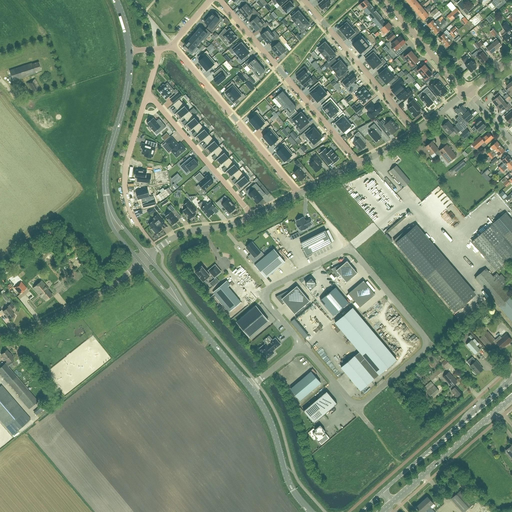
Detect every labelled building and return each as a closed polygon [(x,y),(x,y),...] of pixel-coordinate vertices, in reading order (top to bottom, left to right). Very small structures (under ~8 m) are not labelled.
[(242,14),(250,7),(247,3),(248,2),(246,0),(245,0),(242,4),(244,6),(239,10),(242,14)] [(327,7),(330,4),(330,3),(328,0),(323,0),(318,5),(322,9),(326,6),(327,7)] [(365,0),(364,0),(359,5),(363,10),(370,5),(365,0)] [(460,0),(457,4),(462,10),(467,6),(461,0),(460,0)] [(503,0),(493,0),(490,2),(495,7),(498,9),(504,4),(502,1),(503,0)] [(282,4),(280,5),(278,7),(281,12),(284,10),(286,13),(287,12),(287,13),(290,11),(289,10),(294,6),(293,5),(293,4),(291,1),(290,2),(290,1),(284,6),(282,4)] [(411,6),(416,12),(421,7),(426,3),(424,1),(419,5),(417,2),(411,6)] [(471,3),(462,10),(467,15),(469,13),(468,12),(474,6),(471,3)] [(363,10),(367,15),(374,9),(370,5),(363,10)] [(250,7),(242,14),(246,18),(251,14),(252,16),(257,13),(253,8),(252,9),(250,7)] [(423,9),(421,7),(416,12),(419,16),(425,11),(427,10),(426,9),(425,8),(423,9)] [(430,9),(428,7),(426,9),(427,10),(425,11),(419,16),(423,20),(429,16),(427,14),(431,10),(430,9)] [(436,8),(430,13),(433,16),(439,11),(436,8)] [(450,13),(454,18),(460,12),(456,8),(450,13)] [(374,9),(367,15),(371,20),(378,14),(374,9)] [(295,22),(302,16),(298,12),(291,18),(295,22)] [(211,13),(208,17),(218,26),(223,19),(218,15),(216,17),(212,13),(212,14),(211,13)] [(382,19),(378,14),(371,20),(375,24),(382,19)] [(302,16),(295,22),(298,26),(306,20),(302,16)] [(207,28),(212,32),(218,26),(208,17),(204,21),(205,22),(209,26),(207,28)] [(253,27),(262,19),(260,21),(257,17),(249,23),(253,27)] [(427,25),(431,29),(437,25),(444,19),(442,17),(437,20),(434,22),(432,20),(427,25)] [(340,32),(342,35),(352,26),(350,24),(351,22),(347,18),(343,22),(345,24),(339,29),(341,31),(340,32)] [(266,23),(262,19),(253,27),(256,31),(266,23)] [(375,24),(380,29),(386,24),(382,19),(375,24)] [(440,30),(439,28),(446,22),(444,19),(437,25),(431,29),(435,34),(440,30)] [(306,20),(298,26),(302,30),(300,32),(302,34),(306,31),(305,30),(305,28),(309,24),(306,20)] [(386,24),(380,29),(384,34),(392,27),(388,23),(386,24)] [(502,26),(505,30),(506,32),(502,36),(507,43),(511,39),(511,34),(511,33),(511,32),(511,29),(510,26),(507,23),(502,26)] [(354,29),(352,26),(342,35),(345,37),(346,37),(347,39),(353,34),(355,36),(359,32),(356,28),(354,29)] [(438,38),(442,43),(448,38),(453,34),(458,29),(455,27),(450,31),(451,32),(446,36),(444,33),(438,38)] [(203,38),(203,39),(205,40),(211,33),(206,29),(204,31),(200,28),(196,32),(203,38)] [(237,38),(237,37),(236,38),(230,30),(229,29),(229,30),(227,31),(225,28),(218,36),(222,40),(224,37),(230,43),(230,44),(230,43),(236,38),(237,38)] [(474,28),(471,30),(475,39),(479,37),(474,28)] [(260,36),(264,40),(271,33),(268,29),(260,36)] [(192,36),(200,43),(203,39),(203,38),(196,32),(192,36)] [(271,33),(264,40),(267,44),(272,40),(274,42),(279,38),(277,36),(275,37),(271,33)] [(389,41),(395,36),(393,33),(387,38),(389,41)] [(358,40),(352,45),(356,49),(366,41),(360,34),(356,38),(358,40)] [(450,40),(453,38),(455,36),(453,34),(448,38),(442,43),(446,47),(452,43),(450,40)] [(196,47),(200,43),(192,36),(189,41),(196,47)] [(378,44),(372,37),(369,39),(370,41),(369,41),(374,47),(378,44)] [(400,37),(391,44),(394,47),(391,49),(396,55),(403,50),(400,47),(405,42),(400,37)] [(271,48),(275,52),(284,45),(280,41),(281,40),(279,38),(274,42),(276,44),(271,48)] [(489,41),(496,49),(501,45),(496,38),(493,41),(491,39),(489,40),(489,41)] [(196,47),(189,41),(185,45),(189,49),(187,51),(192,55),(197,48),(198,49),(196,47)] [(366,41),(356,49),(360,54),(365,49),(367,51),(372,47),(366,41)] [(489,41),(487,43),(488,44),(485,47),(491,54),(496,49),(489,41)] [(329,47),(325,42),(318,49),(321,53),(329,47)] [(236,55),(246,47),(243,44),(243,45),(241,43),(235,48),(233,46),(228,50),(232,54),(234,53),(236,55)] [(289,51),(284,45),(275,52),(278,57),(283,52),(285,55),(289,51)] [(246,47),(236,55),(239,58),(237,60),(240,64),(245,60),(243,58),(249,53),(248,51),(248,50),(246,47)] [(329,47),(321,53),(325,57),(332,51),(329,47)] [(366,61),(369,65),(377,57),(375,55),(378,53),(374,48),(369,52),(371,55),(365,60),(366,61)] [(482,63),(487,59),(479,49),(476,51),(479,54),(477,57),(482,63)] [(203,57),(198,62),(202,66),(212,58),(208,54),(209,53),(207,51),(201,55),(203,57)] [(325,57),(328,62),(324,65),(327,68),(328,67),(333,63),(331,61),(332,59),(336,55),(332,51),(325,57)] [(406,59),(408,62),(415,56),(411,51),(407,54),(405,52),(400,56),(404,61),(406,59)] [(408,65),(412,70),(417,66),(415,63),(419,60),(415,56),(408,62),(410,64),(408,65)] [(471,72),(476,68),(474,65),(476,64),(474,61),(472,62),(471,60),(470,61),(466,56),(461,59),(463,62),(465,65),(471,72)] [(377,57),(369,65),(372,68),(373,69),(379,64),(381,66),(386,62),(382,58),(380,60),(377,57)] [(212,58),(202,66),(206,71),(211,66),(213,69),(218,64),(216,62),(215,63),(212,58)] [(247,65),(250,69),(258,63),(254,59),(247,65)] [(333,63),(328,67),(332,72),(333,70),(335,72),(344,65),(340,60),(335,65),(333,63)] [(261,67),(258,63),(250,69),(254,73),(261,67)] [(17,67),(11,67),(13,78),(23,77),(23,76),(30,75),(30,76),(38,75),(38,71),(37,67),(37,64),(31,65),(28,65),(20,66),(20,67),(17,67)] [(378,75),(382,79),(390,73),(387,68),(388,66),(386,64),(383,67),(385,69),(378,75)] [(300,82),(301,82),(309,76),(306,72),(309,70),(305,65),(300,70),(302,72),(296,77),(297,78),(296,79),(299,82),(300,82)] [(344,65),(335,72),(337,75),(336,76),(339,81),(344,76),(342,74),(348,69),(344,65)] [(421,75),(428,69),(424,65),(420,68),(418,66),(413,70),(417,75),(419,73),(421,75)] [(261,67),(254,73),(257,77),(265,71),(261,67)] [(216,77),(213,79),(218,85),(228,76),(221,68),(214,74),(216,77)] [(428,69),(421,75),(423,77),(421,79),(423,81),(432,74),(428,69)] [(390,73),(382,79),(386,84),(393,78),(395,80),(398,78),(396,75),(394,77),(390,73)] [(350,94),(359,87),(356,84),(355,84),(353,82),(356,79),(356,78),(357,78),(354,74),(353,75),(352,74),(343,82),(345,85),(344,87),(350,94)] [(309,76),(301,82),(301,83),(301,84),(303,87),(304,86),(304,87),(310,82),(312,84),(317,80),(313,76),(311,78),(309,76)] [(395,94),(396,95),(404,88),(402,85),(404,83),(400,79),(392,86),(394,88),(391,90),(392,91),(391,92),(394,95),(395,94)] [(228,98),(238,89),(234,85),(235,84),(233,81),(227,87),(229,89),(225,92),(226,94),(225,94),(228,98)] [(310,93),(313,98),(323,90),(320,86),(322,85),(319,81),(313,86),(315,88),(310,93)] [(429,86),(434,92),(437,96),(440,94),(442,96),(447,91),(442,86),(443,86),(440,82),(440,83),(439,82),(436,84),(434,82),(429,86)] [(165,99),(166,99),(172,94),(164,85),(163,84),(161,86),(161,87),(158,90),(158,91),(165,99)] [(355,95),(359,100),(367,92),(364,88),(364,87),(363,88),(355,95)] [(424,95),(420,99),(428,108),(433,103),(433,102),(430,99),(432,98),(434,96),(427,87),(421,92),(424,95)] [(400,100),(402,98),(404,100),(412,93),(408,89),(406,90),(404,88),(396,95),(396,96),(398,100),(399,99),(400,100)] [(173,103),(175,101),(182,96),(178,92),(175,89),(174,90),(173,91),(174,92),(176,94),(172,97),(170,99),(173,103)] [(238,89),(228,98),(231,101),(232,101),(233,102),(237,99),(240,101),(246,96),(243,93),(242,94),(238,89)] [(0,90),(0,105),(1,106),(8,100),(0,90)] [(323,90),(313,98),(317,102),(323,97),(325,100),(331,95),(327,91),(325,93),(323,90)] [(278,102),(286,95),(282,91),(275,98),(278,102)] [(371,96),(367,92),(359,100),(363,104),(362,104),(363,104),(371,97),(372,97),(371,96)] [(492,101),(496,106),(503,101),(500,97),(501,95),(499,92),(494,96),(495,98),(492,101)] [(282,106),(289,99),(286,95),(278,102),(282,106)] [(327,113),(336,105),(330,98),(326,102),(328,104),(323,108),(323,109),(322,110),(325,113),(326,112),(327,113)] [(289,99),(282,106),(285,110),(293,103),(289,99)] [(421,113),(419,110),(421,109),(413,99),(407,104),(409,107),(408,109),(411,114),(413,117),(414,117),(415,118),(421,113)] [(179,100),(173,105),(176,108),(178,111),(175,114),(176,114),(177,113),(178,115),(181,118),(179,119),(180,120),(183,117),(189,111),(190,111),(189,111),(185,106),(185,105),(184,106),(179,100)] [(506,105),(503,101),(496,106),(500,112),(504,109),(506,111),(511,107),(508,104),(506,105)] [(374,117),(382,110),(377,104),(374,106),(371,102),(365,107),(374,117)] [(293,103),(285,110),(287,112),(285,113),(289,118),(296,111),(294,109),(296,107),(293,103)] [(354,104),(351,107),(354,110),(356,113),(359,110),(363,108),(360,104),(357,107),(354,104)] [(464,107),(465,106),(464,104),(462,106),(462,105),(455,112),(458,116),(455,119),(458,122),(455,124),(462,132),(467,127),(466,125),(468,123),(467,121),(472,116),(468,111),(467,112),(464,107)] [(331,118),(331,117),(336,113),(338,116),(342,112),(336,105),(327,113),(327,114),(329,118),(330,117),(331,118)] [(254,116),(249,121),(253,125),(262,117),(258,113),(259,112),(257,110),(252,114),(254,116)] [(189,111),(183,117),(186,120),(188,123),(185,126),(186,126),(187,125),(188,126),(191,130),(189,131),(190,131),(193,128),(199,123),(200,123),(199,122),(199,123),(195,118),(195,117),(194,117),(191,113),(189,111)] [(339,128),(348,120),(344,116),(345,115),(343,112),(338,116),(340,119),(335,123),(339,128)] [(297,124),(305,117),(302,113),(302,114),(301,113),(295,118),(293,115),(288,120),(292,124),(294,122),(297,124)] [(253,125),(253,126),(253,125),(257,130),(262,125),(264,128),(269,123),(267,121),(266,122),(262,117),(253,125)] [(308,120),(305,117),(297,124),(299,127),(296,129),(300,133),(305,129),(303,127),(309,122),(308,121),(308,120)] [(160,131),(166,127),(161,120),(158,123),(153,118),(147,123),(149,126),(147,128),(150,131),(152,129),(155,132),(159,129),(160,131)] [(348,120),(339,128),(343,132),(348,128),(350,130),(355,126),(353,124),(352,125),(348,120)] [(392,134),(399,129),(398,128),(399,127),(396,124),(395,125),(391,120),(385,125),(381,121),(377,124),(384,131),(387,128),(392,134)] [(479,132),(479,131),(482,134),(485,131),(482,128),(485,126),(480,120),(474,126),(471,129),(473,131),(476,129),(479,132)] [(448,121),(442,127),(449,135),(454,131),(456,134),(460,130),(455,125),(453,127),(448,121)] [(199,123),(193,128),(196,131),(198,134),(195,137),(195,138),(195,137),(197,136),(198,138),(201,141),(199,143),(200,143),(203,140),(209,135),(209,134),(205,129),(204,129),(199,123)] [(372,131),(369,133),(376,142),(382,137),(377,131),(379,129),(375,123),(369,128),(372,131)] [(268,132),(263,137),(266,141),(276,133),(272,129),(273,128),(271,126),(266,130),(268,132)] [(309,140),(318,132),(315,129),(314,128),(308,133),(306,131),(301,135),(305,139),(307,138),(309,140)] [(469,133),(466,130),(461,135),(464,138),(469,133)] [(318,132),(309,140),(311,143),(309,144),(313,149),(318,144),(316,142),(322,137),(321,136),(321,135),(318,132)] [(353,143),(360,151),(362,149),(363,149),(366,147),(365,147),(366,146),(361,140),(364,138),(358,132),(354,136),(357,139),(353,143)] [(471,144),(474,148),(480,143),(481,144),(484,141),(486,144),(493,138),(488,132),(482,138),(480,136),(471,144)] [(276,133),(266,141),(267,142),(267,141),(270,146),(275,141),(277,144),(283,139),(280,137),(279,137),(276,133)] [(209,135),(203,140),(206,143),(208,146),(205,149),(207,148),(208,150),(211,153),(209,154),(210,155),(213,152),(219,146),(215,141),(215,140),(214,141),(209,135)] [(173,139),(167,144),(173,151),(172,152),(178,159),(187,151),(181,145),(179,147),(178,145),(173,139)] [(281,148),(276,152),(280,157),(289,149),(286,145),(287,144),(284,141),(279,146),(281,148)] [(487,154),(489,156),(501,146),(496,141),(490,147),(493,149),(490,152),(489,152),(487,154)] [(152,157),(155,147),(156,144),(151,142),(149,146),(142,144),(141,148),(143,148),(142,151),(143,152),(143,154),(145,155),(144,156),(151,158),(151,157),(152,157)] [(448,163),(456,156),(446,145),(439,151),(432,142),(425,147),(431,155),(434,152),(438,157),(441,154),(448,163)] [(219,146),(213,152),(215,155),(218,158),(215,161),(215,160),(216,160),(218,161),(221,165),(219,166),(223,163),(229,158),(229,157),(229,158),(224,153),(225,152),(224,152),(219,146)] [(499,156),(502,153),(505,151),(501,146),(489,156),(488,157),(490,160),(491,158),(494,157),(493,156),(496,154),(499,156)] [(289,149),(280,157),(284,162),(289,157),(291,160),(296,155),(294,153),(293,154),(289,149)] [(329,165),(331,162),(333,164),(338,159),(331,150),(328,153),(325,149),(319,154),(329,165)] [(320,165),(322,162),(316,155),(311,159),(313,161),(309,165),(316,172),(322,167),(320,165)] [(506,165),(511,160),(507,155),(501,160),(506,165)] [(229,158),(223,163),(225,166),(228,169),(225,172),(225,173),(225,172),(226,171),(228,173),(231,176),(229,178),(233,175),(239,170),(239,169),(234,164),(235,164),(234,164),(229,158)] [(186,161),(180,166),(183,169),(185,167),(190,172),(198,165),(197,163),(198,163),(195,160),(194,159),(193,160),(189,163),(186,161)] [(502,168),(500,170),(502,173),(508,168),(510,170),(511,167),(511,160),(506,165),(502,168)] [(294,173),(300,181),(306,176),(301,170),(304,167),(300,163),(297,165),(299,168),(294,173)] [(410,181),(396,165),(390,170),(404,186),(410,181)] [(135,170),(134,178),(137,178),(136,182),(141,182),(150,183),(151,176),(146,175),(147,171),(146,171),(146,170),(142,170),(142,171),(140,171),(140,170),(136,169),(136,170),(135,170)] [(239,170),(233,175),(235,178),(238,181),(235,184),(236,183),(238,185),(241,188),(239,189),(239,190),(249,181),(244,176),(245,176),(244,175),(244,176),(239,170)] [(490,172),(487,170),(481,175),(487,181),(490,178),(487,175),(490,172)] [(213,182),(208,175),(204,178),(200,172),(194,177),(199,183),(198,184),(204,190),(213,182)] [(256,183),(250,188),(252,191),(249,194),(248,195),(251,198),(252,198),(256,203),(263,198),(259,193),(262,190),(256,183)] [(156,196),(159,201),(172,193),(168,187),(156,196)] [(147,188),(135,191),(137,200),(142,199),(142,202),(141,203),(143,208),(156,205),(155,200),(154,200),(153,196),(149,197),(147,188)] [(234,209),(235,208),(228,199),(222,204),(219,201),(216,203),(221,208),(223,206),(229,213),(231,212),(231,213),(235,210),(234,209)] [(197,210),(188,201),(184,205),(186,208),(182,211),(186,215),(185,215),(187,218),(188,217),(190,220),(191,219),(194,217),(193,217),(196,214),(194,212),(197,210)] [(201,208),(200,209),(208,218),(214,212),(212,210),(215,207),(211,202),(208,205),(207,203),(205,205),(201,208)] [(307,208),(316,218),(319,215),(310,205),(307,208)] [(165,216),(173,225),(179,220),(176,217),(179,215),(173,208),(170,211),(171,212),(165,216)] [(511,219),(506,212),(492,224),(471,241),(496,270),(511,255),(511,219)] [(161,226),(165,223),(157,214),(154,217),(154,218),(151,220),(152,221),(148,224),(152,228),(151,229),(154,233),(155,232),(157,234),(162,229),(159,226),(161,225),(161,226)] [(305,221),(303,217),(296,220),(298,224),(296,225),(299,230),(300,229),(301,231),(308,227),(312,224),(309,218),(305,221)] [(325,230),(300,243),(303,248),(301,249),(302,249),(306,258),(312,255),(313,255),(312,253),(332,243),(325,230)] [(248,256),(255,265),(261,259),(257,255),(260,252),(252,242),(246,248),(251,254),(248,256)] [(285,262),(274,249),(261,259),(255,265),(266,278),(285,262)] [(343,263),(331,269),(338,277),(340,275),(346,282),(357,273),(347,261),(344,264),(343,263)] [(441,263),(425,277),(454,311),(471,297),(441,263)] [(214,278),(221,272),(215,265),(208,271),(207,272),(202,266),(201,266),(195,271),(195,272),(203,281),(209,276),(210,275),(209,275),(211,274),(214,278)] [(511,322),(511,299),(501,287),(492,277),(485,268),(474,278),(511,322)] [(492,277),(501,287),(505,284),(496,273),(492,277)] [(316,284),(311,279),(311,278),(311,279),(311,278),(311,279),(308,281),(306,283),(305,283),(305,284),(306,284),(310,289),(311,289),(313,287),(316,285),(316,284)] [(363,280),(348,293),(360,307),(375,294),(363,280)] [(21,281),(13,288),(19,295),(27,288),(21,281)] [(48,289),(41,281),(33,288),(41,298),(42,297),(45,301),(52,295),(47,289),(48,289)] [(213,292),(229,312),(241,302),(228,287),(230,285),(227,281),(213,292)] [(288,291),(276,297),(282,305),(285,302),(294,314),(310,301),(297,286),(289,292),(288,291)] [(348,303),(335,287),(320,300),(333,315),(348,303)] [(5,300),(10,297),(5,291),(1,295),(5,300)] [(14,315),(10,310),(14,307),(11,303),(7,306),(7,307),(3,311),(9,319),(14,315)] [(249,337),(268,321),(256,306),(237,322),(249,337)] [(335,323),(379,375),(396,360),(352,308),(335,323)] [(509,343),(511,340),(506,334),(501,338),(499,336),(493,342),(489,338),(491,336),(487,331),(481,336),(491,347),(496,342),(501,348),(508,342),(509,343)] [(259,349),(267,358),(269,357),(270,358),(273,355),(272,354),(274,353),(272,351),(280,344),(275,338),(273,340),(267,345),(266,343),(265,343),(259,349)] [(480,350),(471,340),(466,344),(475,354),(480,350)] [(333,371),(337,369),(322,345),(318,348),(333,371)] [(27,406),(36,399),(8,366),(13,362),(12,360),(13,358),(7,350),(1,355),(7,362),(0,367),(0,374),(7,383),(8,383),(19,396),(19,397),(27,406)] [(302,353),(298,357),(305,364),(309,360),(302,353)] [(341,367),(360,390),(374,379),(354,356),(341,367)] [(448,359),(443,364),(446,368),(452,363),(448,359)] [(477,374),(482,369),(478,365),(479,364),(476,360),(473,363),(469,359),(466,362),(470,366),(469,366),(474,371),(472,372),(475,375),(476,374),(477,374)] [(300,400),(321,383),(311,371),(290,389),(300,400)] [(459,395),(459,394),(461,393),(454,385),(457,382),(448,372),(443,377),(451,386),(449,388),(456,397),(457,396),(458,396),(459,395)] [(426,392),(434,385),(430,381),(423,388),(426,392)] [(434,385),(426,392),(432,399),(440,392),(434,385)] [(30,419),(24,412),(1,386),(0,386),(0,420),(12,434),(30,419)] [(337,404),(327,391),(303,411),(314,423),(337,404)] [(387,400),(375,411),(377,414),(389,403),(391,402),(388,399),(387,401),(387,400)] [(393,404),(378,417),(386,427),(402,414),(393,404)] [(411,417),(409,420),(416,428),(419,426),(411,417)] [(393,428),(389,432),(397,442),(404,436),(401,432),(404,430),(396,421),(391,426),(393,428)] [(321,445),(329,438),(326,433),(324,432),(325,431),(320,425),(315,429),(316,431),(313,433),(316,438),(315,439),(318,442),(319,441),(322,444),(321,445)] [(463,511),(473,503),(461,490),(451,499),(462,511),(463,511)] [(424,500),(420,504),(427,511),(434,511),(430,507),(433,503),(427,497),(424,500)] [(480,498),(465,511),(479,511),(482,511),(490,505),(484,498),(482,500),(480,498)]
